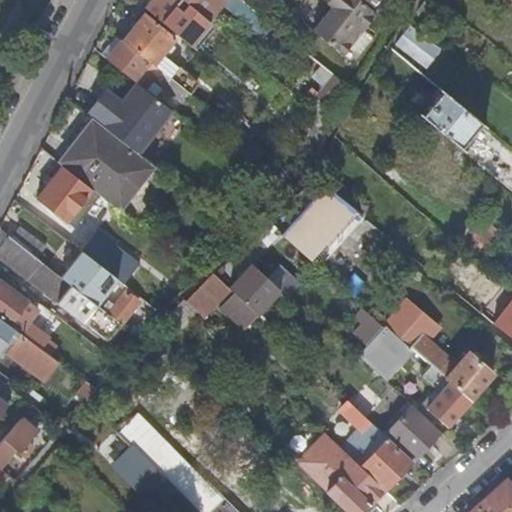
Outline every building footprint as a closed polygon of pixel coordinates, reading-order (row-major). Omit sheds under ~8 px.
[(181,0),(153,0),(146,9),(180,38),(193,23),(196,26),(203,18),(202,18),(181,0)] [(181,0),(202,18),(212,6),(217,0),(227,0),(230,2),(226,6),(226,7),(245,22),(253,12),(238,0),(181,0)] [(227,0),(217,0),(212,6),(221,13),(226,7),(226,6),(230,2),(227,0)] [(342,56),(375,13),(370,10),(358,0),(328,0),(325,4),(330,8),(311,33),(342,56)] [(358,0),(370,10),(377,0),(358,0)] [(144,14),(122,43),(147,63),(152,67),(163,53),(168,56),(171,52),(167,49),(174,39),(144,14)] [(193,23),(180,38),(184,42),(196,26),(193,23)] [(116,37),(101,56),(107,61),(110,58),(122,43),(116,37)] [(107,61),(136,85),(143,90),(151,80),(181,104),(188,95),(177,87),(164,76),(152,67),(147,63),(122,43),(110,58),(107,61)] [(167,72),(164,76),(177,87),(186,76),(177,69),(171,75),(167,72)] [(196,84),(186,76),(177,87),(188,95),(196,84)] [(333,113),(351,91),(332,76),(314,98),(333,113)] [(104,126),(102,128),(139,157),(172,114),(143,90),(136,85),(121,103),(112,114),(94,98),(84,111),(104,126)] [(121,103),(102,88),(94,98),(112,114),(121,103)] [(482,123),(443,92),(421,118),(460,149),(482,123)] [(305,132),(299,140),(311,151),(315,154),(330,127),(313,113),(301,128),(305,132)] [(102,128),(91,119),(67,149),(73,153),(62,167),(92,190),(114,207),(148,164),(139,157),(102,128)] [(66,222),(92,190),(62,167),(37,199),(66,222)] [(278,183),(269,192),(280,201),(290,191),(297,183),(288,176),(281,185),(278,183)] [(304,185),(272,215),(288,231),(317,199),(304,185)] [(288,231),(283,237),(306,257),(348,213),(323,193),(317,199),(288,231)] [(493,207),(484,218),(486,219),(498,229),(501,232),(509,221),(493,207)] [(449,212),(436,226),(448,237),(461,249),(479,227),(467,217),(462,223),(449,212)] [(479,227),(461,249),(472,259),(498,229),(486,219),(479,227)] [(436,226),(427,237),(439,247),(448,237),(436,226)] [(19,229),(11,240),(37,260),(45,249),(19,229)] [(111,335),(120,323),(96,305),(70,285),(60,277),(39,261),(37,260),(11,240),(0,231),(0,259),(52,300),(51,303),(54,306),(57,302),(82,322),(86,317),(111,335)] [(96,232),(80,251),(116,279),(122,284),(137,264),(96,232)] [(96,305),(116,279),(80,251),(60,277),(70,285),(96,305)] [(278,290),(251,265),(243,273),(238,279),(229,288),(257,314),(278,290)] [(235,277),(238,279),(243,273),(241,270),(235,277)] [(0,319),(20,334),(47,354),(52,346),(46,342),(48,338),(16,314),(26,301),(16,294),(19,289),(6,278),(2,283),(0,281),(0,319)] [(123,324),(140,302),(125,291),(109,313),(123,324)] [(385,326),(387,328),(411,349),(429,365),(451,384),(468,399),(491,373),(469,353),(454,370),(419,340),(440,315),(416,295),(395,318),(393,316),(385,326)] [(168,312),(181,324),(195,310),(182,298),(168,312)] [(511,298),(492,323),(511,340),(511,298)] [(168,312),(166,314),(179,326),(181,324),(168,312)] [(383,324),(385,326),(393,316),(392,315),(383,324)] [(359,331),(370,342),(385,326),(383,324),(373,316),(359,331)] [(20,334),(0,319),(0,356),(2,358),(20,334)] [(387,328),(360,357),(380,375),(384,379),(411,349),(387,328)] [(446,424),(468,399),(451,384),(429,365),(421,376),(440,393),(427,408),(446,424)] [(384,379),(380,375),(375,382),(385,392),(391,386),(384,379)] [(84,403),(96,389),(85,381),(74,396),(84,403)] [(0,416),(10,403),(0,394),(0,416)] [(404,414),(412,406),(409,403),(401,412),(404,414)] [(371,422),(353,406),(344,415),(362,432),(371,422)] [(404,414),(385,435),(388,438),(413,461),(441,432),(412,406),(404,414)] [(0,442),(0,465),(15,449),(23,457),(33,445),(29,441),(38,432),(21,418),(0,442)] [(151,429),(131,449),(156,475),(176,455),(151,429)] [(311,446),(371,503),(380,511),(383,507),(375,499),(384,489),(346,453),(324,432),(311,446)] [(261,435),(234,464),(245,474),(246,473),(272,445),(261,435)] [(350,449),(346,453),(384,489),(384,490),(413,461),(388,438),(372,454),(361,443),(353,451),(350,449)] [(272,445),(246,473),(254,481),(280,453),(272,445)] [(311,446),(310,445),(294,462),(346,511),(361,511),(371,503),(311,446)] [(232,511),(188,467),(168,487),(193,511),(232,511)] [(0,498),(14,482),(6,475),(5,476),(0,481),(0,498)] [(511,511),(511,485),(506,478),(468,511),(511,511)]
